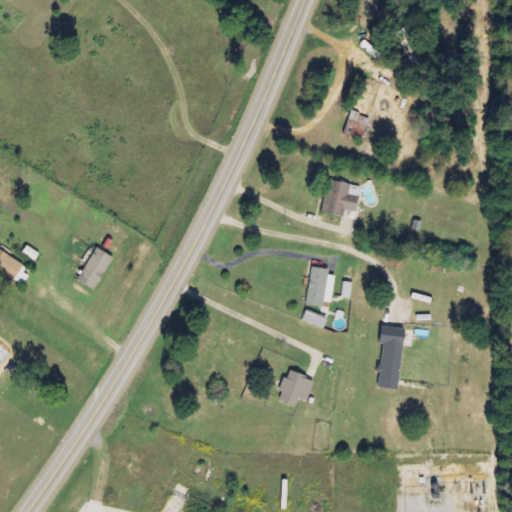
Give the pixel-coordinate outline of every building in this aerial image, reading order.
[(343,135),(362,141),(370,118),(351,111),(343,135)] [(343,216),(344,210),(356,212),(359,185),(326,181),(323,213),(343,216)] [(93,291),(113,259),(97,248),(76,280),(93,291)] [(0,271),(14,280),(23,265),(0,250),(0,271)] [(331,306),(335,272),(310,269),(306,303),(331,306)] [(351,298),(352,283),(343,282),(342,297),(351,298)] [(322,310),(307,305),(301,321),(323,329),(327,318),(320,315),(322,310)] [(404,329),(381,327),(379,344),(381,345),(377,388),(398,390),(404,329)] [(306,402),(314,381),(287,371),(277,400),(296,407),(299,400),(306,402)]
